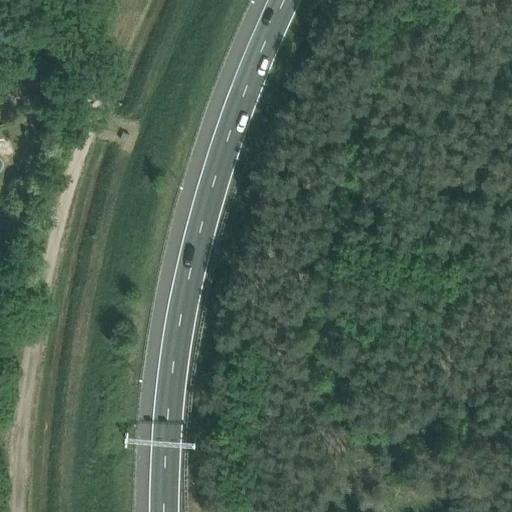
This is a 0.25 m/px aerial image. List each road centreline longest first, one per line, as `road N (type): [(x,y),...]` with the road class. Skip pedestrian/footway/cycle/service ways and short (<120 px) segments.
road 1 (track): [(58,0),(107,92),(43,272),(19,403),(16,511)]
road 2 (motorway): [(284,0),(252,70),(201,233),(162,413),(160,511)]
